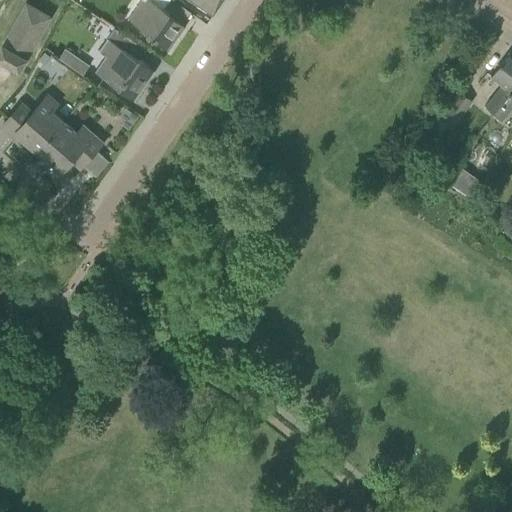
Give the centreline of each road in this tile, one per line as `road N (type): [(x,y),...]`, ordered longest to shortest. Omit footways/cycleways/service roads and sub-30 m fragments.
road 1 (residential): [(104,234),(251,0)]
road 2 (residential): [(104,234),(0,153)]
